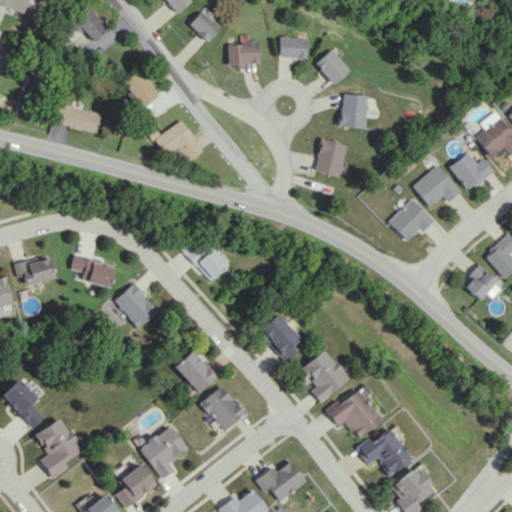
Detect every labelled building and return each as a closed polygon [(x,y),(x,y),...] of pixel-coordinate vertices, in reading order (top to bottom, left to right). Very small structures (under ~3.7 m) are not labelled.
[(25,0),(0,0),(0,5),(22,13),(25,0)] [(164,0),(174,12),(189,1),(188,0),(164,0)] [(74,31),(79,27),(92,41),(107,28),(88,6),(68,24),(74,31)] [(206,41),(218,27),(200,10),(187,24),(206,41)] [(306,37),(278,36),(278,57),(305,58),(306,37)] [(226,44),(227,65),(258,64),(257,39),(241,40),(241,43),(226,44)] [(314,62),(331,83),(348,70),(331,49),(314,62)] [(155,95),(137,69),(121,81),(139,107),(155,95)] [(40,77),(25,72),(12,112),(28,117),(40,77)] [(338,125),(363,128),(366,95),(341,93),(338,125)] [(94,132),(98,113),(58,103),(54,123),(94,132)] [(502,147),(509,157),(511,154),(511,132),(499,116),(473,136),(489,157),(502,147)] [(157,134),(155,129),(148,134),(160,154),(174,145),(184,161),(200,151),(180,119),(157,134)] [(337,175),(343,143),(318,138),(312,170),(337,175)] [(481,157),(474,163),(466,151),(447,166),(465,190),(491,170),(481,157)] [(445,201),(458,192),(437,164),(410,184),(426,206),(440,196),(445,201)] [(396,183),(392,187),(396,191),(400,187),(396,183)] [(410,197),(386,220),(405,239),(417,227),(420,230),(431,219),(410,197)] [(511,258),(507,253),(511,248),(511,240),(505,233),(481,255),(501,277),(511,267),(511,258)] [(207,280),(223,265),(202,241),(194,249),(187,241),(178,249),(207,280)] [(10,264),(14,278),(20,276),(22,285),(51,277),(45,255),(10,264)] [(70,255),(67,269),(79,271),(77,280),(106,286),(111,265),(70,255)] [(477,299),(483,292),(489,297),(499,286),(476,265),(459,283),(477,299)] [(0,306),(10,304),(2,274),(0,274),(0,306)] [(155,309),(130,282),(110,300),(135,327),(155,309)] [(289,345),(297,338),(272,312),(254,330),(282,359),(293,349),(289,345)] [(307,390),(317,402),(345,377),(319,348),(298,368),(313,384),(307,390)] [(170,365),(195,392),(212,376),(188,349),(170,365)] [(28,404),(34,398),(13,378),(0,392),(0,398),(30,427),(40,416),(28,404)] [(242,413),(218,385),(197,402),(220,431),(242,413)] [(341,420),(355,438),(378,419),(355,389),(337,402),(334,399),(322,409),(334,425),(341,420)] [(30,434),(43,454),(36,459),(48,478),(63,468),(60,462),(78,450),(56,417),(30,434)] [(160,478),(171,468),(165,461),(184,446),(165,424),(136,449),(160,478)] [(409,458),(387,428),(368,441),(365,437),(353,446),(366,464),(374,458),(385,475),(409,458)] [(269,466),(253,480),(262,491),(267,487),(278,500),(303,479),(287,460),(274,471),(269,466)] [(122,507),(153,484),(137,463),(115,479),(120,487),(112,493),(122,507)] [(414,503),(428,491),(423,485),(426,483),(412,466),(388,486),(396,497),(393,500),(402,511),(412,511),(418,508),(414,503)] [(263,511),(266,510),(250,488),(235,500),(232,495),(215,508),(218,511),(263,511)] [(77,511),(115,511),(102,494),(77,511)]
